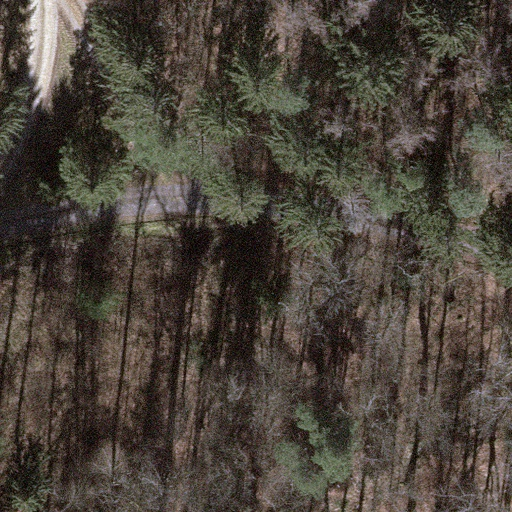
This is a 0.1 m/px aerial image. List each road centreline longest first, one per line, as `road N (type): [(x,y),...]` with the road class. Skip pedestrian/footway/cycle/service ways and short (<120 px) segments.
road 1 (track): [(0,224),(89,200),(275,195),(511,247)]
road 2 (track): [(275,195),(118,124),(43,0)]
road 3 (track): [(0,164),(30,133),(22,0)]
